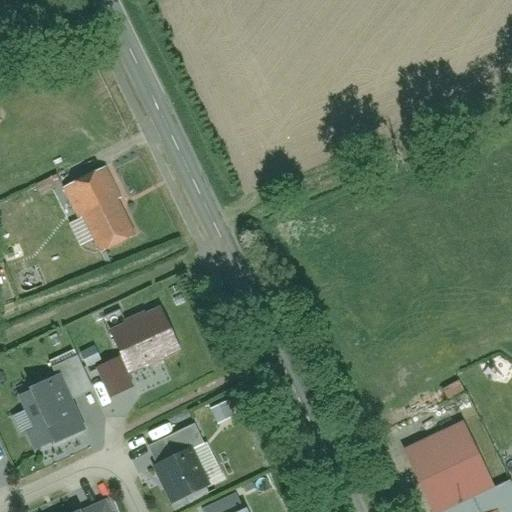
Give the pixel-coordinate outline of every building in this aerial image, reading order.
[(137,228),(102,161),(60,183),(95,249),(137,228)] [(169,304),(116,328),(138,374),(190,349),(169,304)] [(87,354),(93,364),(105,356),(99,346),(87,354)] [(78,348),(55,363),(60,370),(83,355),(78,348)] [(119,398),(142,386),(125,352),(102,363),(119,398)] [(54,378),(19,395),(44,447),(79,429),(54,378)] [(501,511),(455,421),(402,448),(435,511),(501,511)] [(166,457),(153,463),(172,503),(206,486),(191,454),(203,448),(193,427),(159,444),(166,457)] [(125,511),(114,493),(80,511),(125,511)]
